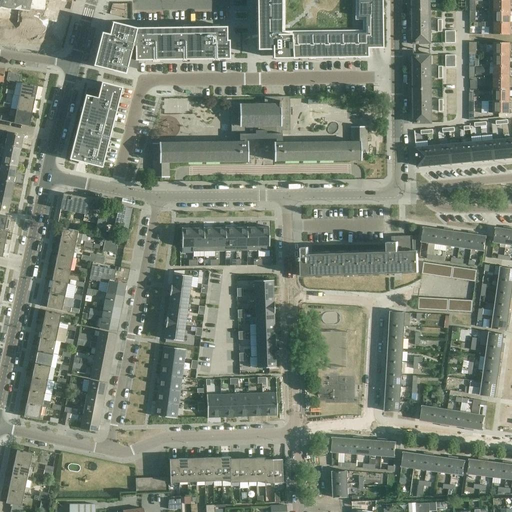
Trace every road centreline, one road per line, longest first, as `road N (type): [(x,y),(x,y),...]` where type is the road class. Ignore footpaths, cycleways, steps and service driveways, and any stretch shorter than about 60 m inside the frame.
road 1 (residential): [(397,79),(156,80),(141,87),(115,191)]
road 2 (residential): [(108,450),(157,198)]
road 3 (residential): [(0,394),(45,175)]
road 4 (residential): [(367,426),(373,306),(290,298)]
road 5 (residential): [(294,433),(162,438),(128,453),(108,450)]
road 6 (residential): [(367,426),(511,446)]
road 7 (residential): [(294,433),(290,298)]
road 8 (residential): [(285,196),(157,198)]
